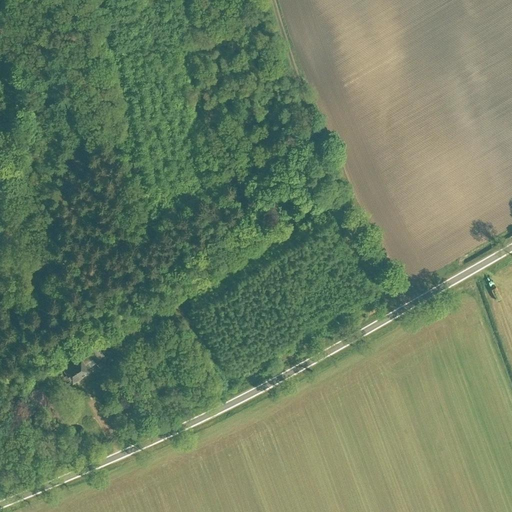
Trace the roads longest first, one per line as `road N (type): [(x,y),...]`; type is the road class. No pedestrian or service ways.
road 1 (unclassified): [(0,503),(231,402),(511,247)]
road 2 (track): [(405,308),(310,124),(269,0)]
